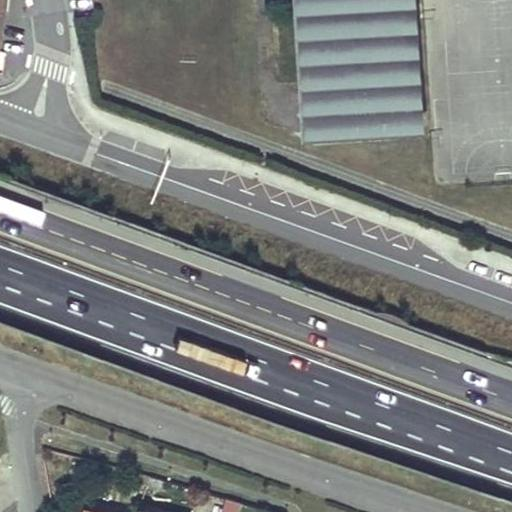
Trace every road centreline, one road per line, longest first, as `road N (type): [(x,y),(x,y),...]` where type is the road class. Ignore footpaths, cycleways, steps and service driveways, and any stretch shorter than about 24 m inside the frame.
road 1 (trunk): [(511,395),(0,210)]
road 2 (trunk): [(0,264),(511,447)]
road 3 (unclassified): [(89,151),(511,304)]
road 4 (unclassified): [(428,511),(27,376)]
road 5 (residential): [(27,376),(16,428),(32,511)]
road 6 (residential): [(89,151),(50,25)]
